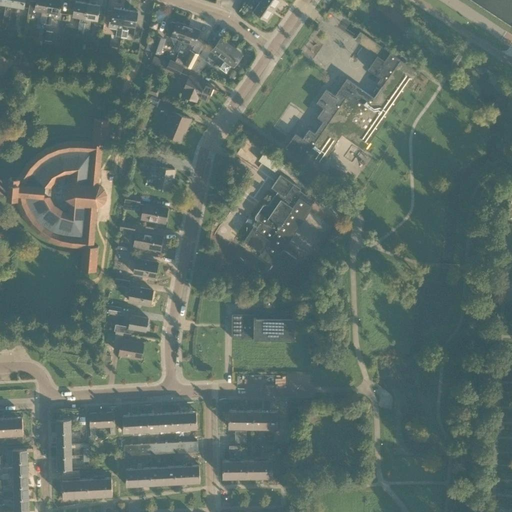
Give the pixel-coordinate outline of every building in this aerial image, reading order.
[(0,0),(0,3),(6,4),(5,9),(11,10),(11,5),(12,0),(0,0)] [(12,0),(11,5),(11,10),(8,23),(8,25),(15,27),(17,11),(16,11),(17,6),(23,7),(24,0),(12,0)] [(47,11),(48,0),(37,0),(37,1),(31,0),(28,13),(35,14),(36,9),(42,10),(41,14),(46,15),(47,11)] [(48,0),(47,11),(46,15),(52,16),(52,18),(60,19),(61,14),(59,13),(61,0),(48,0)] [(267,20),(275,9),(261,0),(260,0),(259,0),(261,1),(254,11),(267,20)] [(281,0),(260,0),(261,0),(275,9),(281,0)] [(85,19),(87,3),(76,1),(73,15),(81,17),(81,18),(80,21),(84,22),(85,19)] [(90,23),(91,19),(97,20),(100,5),(87,3),(85,19),(84,22),(90,23)] [(108,27),(117,29),(117,28),(123,29),(123,25),(126,9),(114,7),(111,22),(109,21),(108,27)] [(138,12),(126,9),(123,25),(128,26),(129,25),(135,26),(138,12)] [(182,44),(188,26),(176,22),(176,23),(172,21),(170,23),(168,29),(169,31),(173,33),(171,37),(174,44),(175,44),(173,51),(179,53),(181,46),(182,44)] [(188,26),(182,44),(181,46),(185,48),(187,42),(195,44),(200,30),(188,26)] [(51,41),(53,31),(46,30),(45,39),(51,41)] [(400,59),(390,52),(360,32),(355,40),(377,55),(368,69),(381,78),(378,82),(382,85),(379,89),(376,87),(373,91),(376,93),(374,97),(346,78),(337,92),(335,95),(326,89),(317,102),(324,108),(318,117),(323,121),(315,133),(309,129),(303,138),(295,133),(286,147),(303,159),(318,169),(327,156),(329,157),(335,148),(333,147),(342,133),(365,149),(418,71),(400,59)] [(155,40),(150,38),(146,49),(159,54),(164,38),(156,35),(155,40)] [(98,47),(99,38),(91,37),(90,46),(98,47)] [(212,51),(224,60),(218,68),(225,73),(240,53),(221,39),(212,51)] [(117,50),(118,43),(110,41),(109,49),(117,50)] [(185,65),(191,68),(198,54),(192,51),(185,65)] [(154,55),(151,63),(158,66),(162,59),(154,55)] [(193,68),(200,72),(207,61),(199,55),(193,68)] [(166,69),(179,75),(183,66),(170,60),(166,69)] [(190,76),(183,90),(181,95),(197,102),(199,97),(207,101),(213,86),(190,76)] [(157,96),(160,89),(150,86),(148,93),(157,96)] [(157,105),(173,111),(176,105),(160,98),(157,105)] [(188,126),(191,118),(174,112),(166,133),(180,139),(186,125),(188,126)] [(93,128),(94,128),(94,134),(92,134),(92,136),(93,136),(93,142),(93,143),(101,144),(102,144),(106,144),(107,146),(108,145),(107,143),(107,137),(109,137),(109,135),(108,135),(108,129),(110,129),(110,128),(108,127),(109,121),(110,120),(109,119),(108,120),(96,119),(95,117),(94,118),(95,120),(94,126),(93,126),(93,128)] [(100,160),(101,153),(102,153),(102,151),(101,151),(102,144),(101,144),(93,143),(93,142),(82,141),(82,139),(80,139),(80,141),(70,141),(70,139),(68,140),(68,141),(58,143),(58,142),(56,142),(56,143),(47,147),(46,146),(45,147),(45,148),(37,154),(36,153),(35,154),(35,155),(28,162),(27,162),(26,163),(27,163),(21,172),(20,172),(19,173),(20,174),(19,177),(10,176),(8,188),(8,198),(17,199),(18,202),(17,203),(17,204),(18,204),(23,214),(21,214),(22,216),(23,215),(29,224),(28,224),(29,226),(30,225),(38,232),(37,233),(38,234),(39,233),(48,239),(48,240),(49,240),(50,239),(59,243),(59,244),(60,245),(61,244),(71,246),(71,247),(73,247),(73,246),(84,246),(84,245),(92,246),(93,246),(93,239),(95,239),(95,237),(94,237),(94,230),(96,230),(96,229),(94,229),(95,221),(96,221),(96,220),(95,220),(96,214),(97,214),(97,212),(96,212),(96,205),(99,205),(102,203),(103,202),(105,200),(106,197),(106,196),(106,195),(106,192),(105,190),(103,187),(101,186),(98,185),(99,178),(100,178),(100,176),(99,176),(100,170),(101,170),(101,169),(100,169),(100,161),(102,162),(102,160),(100,160)] [(174,177),(175,169),(157,166),(158,159),(144,157),(143,164),(151,165),(149,177),(157,179),(156,186),(169,189),(172,176),(174,177)] [(320,170),(317,175),(325,181),(328,176),(320,170)] [(284,250),(314,207),(312,206),(316,201),(301,190),(302,188),(282,173),(273,187),(279,192),(270,205),(267,204),(265,204),(256,216),(256,219),(258,221),(244,240),(261,253),(259,255),(272,265),(268,271),(280,280),(296,259),(284,250)] [(312,182),(302,175),(298,180),(309,187),(312,182)] [(125,202),(140,204),(141,197),(126,194),(125,202)] [(142,218),(165,222),(168,207),(145,203),(142,218)] [(120,229),(135,232),(136,224),(121,222),(120,229)] [(137,230),(135,240),(134,245),(161,250),(163,235),(137,230)] [(84,246),(83,253),(82,253),(82,254),(83,254),(82,261),(81,261),(81,262),(82,262),(82,269),(80,270),(81,271),(83,270),(94,271),(96,273),(97,272),(96,270),(96,264),(98,264),(98,262),(96,262),(97,256),(98,256),(98,254),(97,254),(98,248),(99,246),(98,245),(97,246),(93,246),(92,246),(84,245),(84,246)] [(119,256),(134,259),(135,253),(123,251),(120,250),(119,256)] [(325,256),(314,251),(304,274),(315,278),(325,256)] [(133,273),(155,277),(158,262),(136,258),(133,273)] [(114,284),(129,287),(130,281),(115,279),(114,284)] [(128,300),(150,304),(152,289),(131,285),(128,300)] [(232,314),(231,338),(234,338),(238,338),(294,339),(294,318),(292,318),(292,310),(284,310),(275,310),(275,298),(263,298),(263,305),(263,310),(254,309),(254,314),(232,314)] [(108,311),(120,313),(121,307),(109,305),(108,311)] [(115,331),(123,332),(130,333),(131,328),(145,331),(147,317),(131,314),(129,326),(115,324),(114,330),(115,331)] [(118,354),(140,358),(142,343),(122,339),(123,332),(115,331),(112,346),(120,348),(118,354)] [(198,411),(184,412),(185,438),(192,438),(192,431),(198,430),(198,411)] [(229,411),(228,430),(235,430),(235,437),(242,437),(242,430),(242,411),(229,411)] [(242,411),(242,430),(253,430),(253,411),(242,411)] [(253,411),(253,430),(263,430),(264,430),(264,411),(253,411)] [(263,430),(263,436),(268,436),(268,431),(276,431),(276,412),(264,411),(264,430),(263,430)] [(184,412),(171,413),(172,432),(178,431),(179,439),(185,438),(184,412)] [(160,413),(150,414),(151,433),(161,432),(160,413)] [(171,413),(160,413),(161,432),(172,432),(171,413)] [(139,414),(128,415),(129,434),(140,433),(139,414)] [(150,414),(139,414),(140,433),(151,433),(150,414)] [(117,415),(104,416),(106,442),(112,442),(112,435),(118,434),(117,415)] [(128,415),(117,415),(118,434),(129,434),(128,415)] [(104,416),(91,417),(92,436),(98,435),(99,443),(106,442),(104,416)] [(18,417),(6,417),(8,442),(13,442),(12,436),(19,435),(18,417)] [(56,419),(57,432),(72,431),(71,419),(56,419)] [(57,432),(57,444),(72,444),(72,431),(57,432)] [(57,444),(57,457),(72,456),(72,444),(57,444)] [(13,449),(13,461),(28,461),(27,448),(13,449)] [(232,459),(224,459),(225,478),(237,478),(237,459),(237,453),(232,453),(232,459)] [(73,469),(72,456),(57,457),(58,469),(73,469)] [(187,457),(181,458),(182,463),(183,482),(196,482),(195,463),(187,463),(187,457)] [(280,458),(269,459),(269,478),(281,477),(280,458)] [(132,466),(126,467),(127,486),(140,485),(139,466),(139,459),(132,459),(132,466)] [(237,459),(237,478),(248,478),(248,459),(237,459)] [(258,459),(248,459),(248,478),(259,478),(258,459)] [(269,459),(258,459),(259,478),(269,478),(269,459)] [(13,461),(13,473),(28,473),(28,461),(13,461)] [(182,463),(171,464),(172,483),(183,482),(182,463)] [(171,464),(161,465),(162,484),(172,483),(171,464)] [(139,466),(140,485),(151,484),(150,465),(139,466)] [(161,465),(150,465),(151,484),(162,484),(161,465)] [(13,473),(14,486),(28,485),(28,473),(13,473)] [(100,473),(95,473),(96,479),(98,498),(110,497),(109,478),(101,479),(100,473)] [(68,482),(61,482),(63,501),(77,500),(75,481),(75,474),(67,474),(68,482)] [(96,479),(86,480),(87,499),(98,498),(96,479)] [(75,481),(77,500),(87,499),(86,480),(75,481)] [(14,486),(14,498),(29,498),(28,485),(14,486)] [(14,498),(14,510),(29,510),(29,498),(14,498)]
